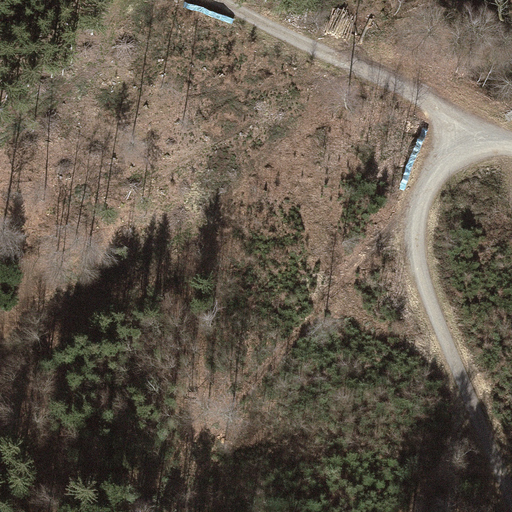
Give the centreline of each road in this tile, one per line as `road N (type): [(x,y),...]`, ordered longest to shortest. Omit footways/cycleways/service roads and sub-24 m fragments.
road 1 (track): [(511,491),(421,257),(421,190),(459,125),(511,145)]
road 2 (track): [(459,125),(349,61),(206,0)]
